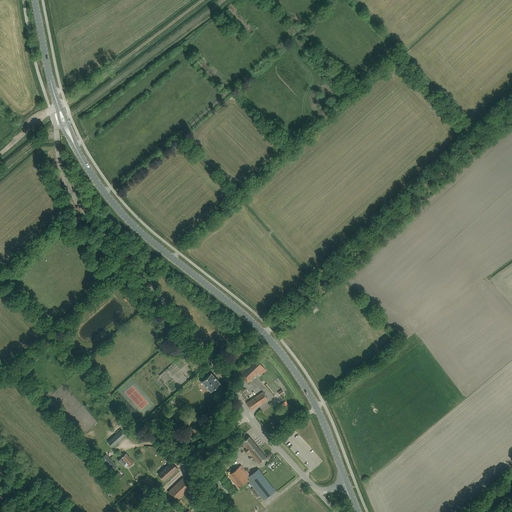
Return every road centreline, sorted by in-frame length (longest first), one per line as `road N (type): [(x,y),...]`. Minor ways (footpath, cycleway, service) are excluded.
road 1 (secondary): [(346,482),(306,389),(275,345),(139,231),(76,148)]
road 2 (unclassified): [(248,414),(79,204),(60,165),(56,127)]
road 3 (track): [(202,0),(78,93)]
road 4 (unclassified): [(138,511),(248,414)]
road 5 (unclassified): [(346,482),(314,489),(248,414)]
